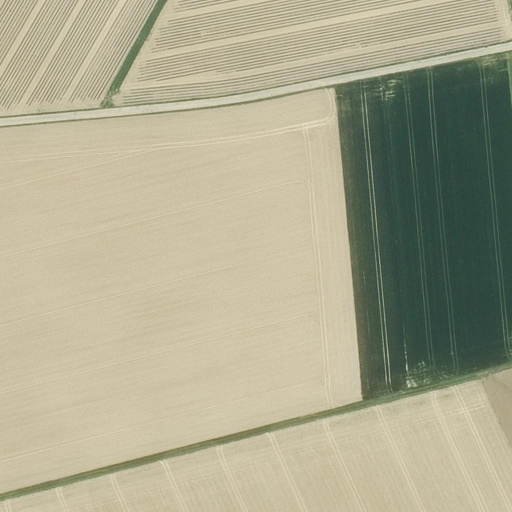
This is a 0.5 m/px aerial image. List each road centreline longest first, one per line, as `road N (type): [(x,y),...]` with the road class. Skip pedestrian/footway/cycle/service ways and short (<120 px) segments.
road 1 (track): [(0,506),(511,365)]
road 2 (unclassified): [(0,128),(247,106),(511,45)]
road 3 (track): [(112,118),(175,0)]
